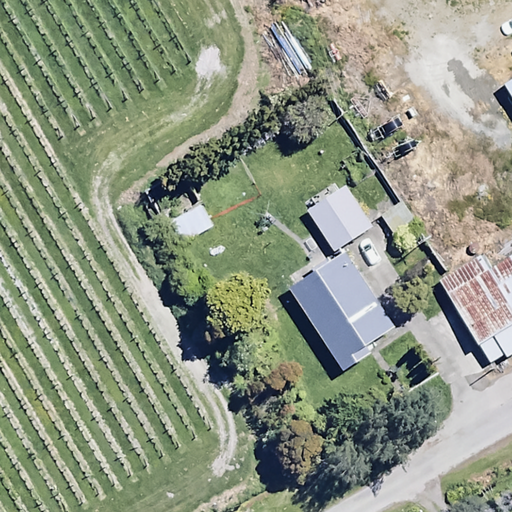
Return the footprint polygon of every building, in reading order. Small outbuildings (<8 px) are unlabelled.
[(511,251),(505,256),(491,264),(486,268),(478,255),(435,281),(487,363),(501,355),(503,358),(511,352),(511,77),(500,85),(511,104),(511,251)] [(344,187),(304,211),(330,252),(369,227),(344,187)] [(400,203),(378,219),(393,239),(415,223),(400,203)] [(173,251),(210,228),(196,205),(172,221),(164,209),(152,217),(173,251)] [(286,288),(287,289),(340,370),(367,352),(362,344),(379,332),(386,342),(398,334),(343,250),(286,288)]
